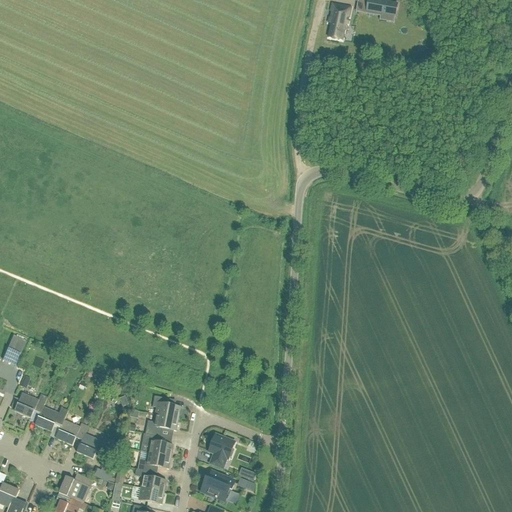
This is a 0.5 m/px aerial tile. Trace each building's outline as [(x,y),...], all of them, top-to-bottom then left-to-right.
[(368,0),(366,12),(395,17),(397,4),(373,0),(368,0)] [(332,15),(331,14),(329,24),(332,24),(329,39),(342,41),(346,25),(348,25),(351,8),(344,7),(333,5),(332,10),(333,10),(332,15)] [(374,37),(385,36),(384,29),(374,29),(374,37)] [(43,408),(44,408),(48,398),(40,395),(38,401),(22,394),(14,412),(31,419),(35,411),(40,414),(41,414),(43,408)] [(156,416),(178,420),(181,409),(167,406),(168,400),(155,398),(153,408),(157,409),(156,416)] [(59,415),(44,408),(43,408),(41,414),(40,414),(35,426),(52,433),(55,425),(61,427),(62,428),(64,421),(64,422),(69,412),(62,409),(59,415)] [(145,435),(161,438),(162,430),(176,432),(178,420),(156,416),(154,423),(148,422),(145,435)] [(80,428),(64,422),(64,421),(62,428),(61,427),(56,440),(73,447),(76,438),(82,441),(83,441),(85,435),(86,435),(89,428),(82,425),(80,428)] [(83,441),(82,441),(77,453),(93,460),(97,452),(103,455),(109,441),(102,438),(101,442),(86,435),(85,435),(83,441)] [(150,447),(148,454),(171,459),(173,447),(160,444),(161,438),(145,435),(143,446),(150,447)] [(211,465),(223,469),(227,459),(228,460),(229,458),(231,458),(234,451),(232,450),(235,444),(215,437),(209,452),(215,454),(211,465)] [(169,470),(171,459),(148,454),(147,461),(143,461),(142,465),(169,470)] [(113,476),(96,469),(93,477),(110,484),(113,476)] [(141,490),(164,494),(166,482),(153,480),(154,474),(137,470),(135,477),(144,478),(141,490)] [(206,480),(201,493),(216,499),(217,500),(217,499),(225,503),(230,491),(232,492),(235,483),(211,473),(208,481),(206,480)] [(59,494),(71,499),(78,502),(78,501),(83,504),(93,481),(77,475),(74,481),(66,477),(59,494)] [(241,481),(239,486),(245,489),(247,483),(241,481)] [(0,492),(0,504),(9,509),(7,511),(19,511),(23,503),(17,500),(20,492),(3,484),(3,485),(0,492)] [(113,502),(119,503),(123,486),(116,484),(112,501),(113,502)] [(164,494),(141,490),(139,501),(162,506),(164,494)] [(82,511),(83,511),(85,511),(88,506),(83,504),(78,501),(78,502),(71,499),(69,505),(60,502),(55,511),(82,511)] [(119,503),(113,502),(111,508),(119,510),(121,504),(119,503)]
